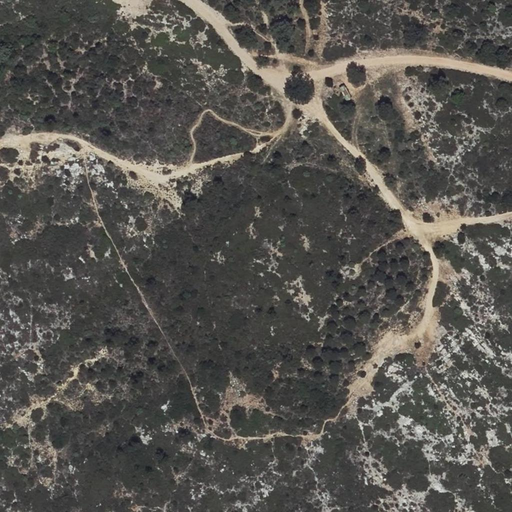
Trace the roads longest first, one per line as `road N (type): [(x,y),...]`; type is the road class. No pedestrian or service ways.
road 1 (track): [(511,79),(434,59),(281,78)]
road 2 (track): [(297,101),(320,113),(414,227)]
road 3 (track): [(414,227),(432,254),(436,279),(418,335),(389,343)]
road 4 (track): [(281,78),(266,75),(187,0)]
